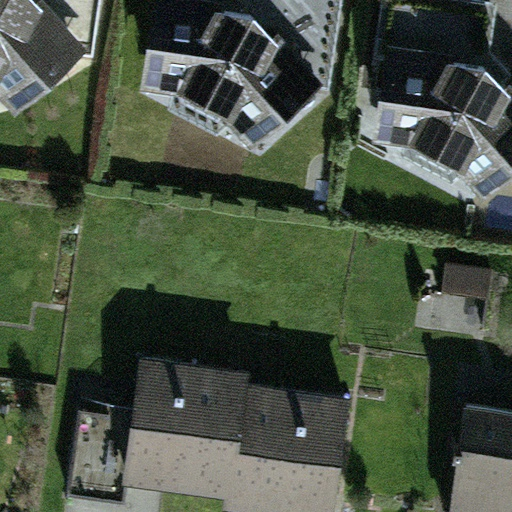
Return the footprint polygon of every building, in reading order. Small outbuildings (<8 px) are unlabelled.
[(0,0),(0,114),(86,56),(94,0),(0,0)] [(207,0),(207,4),(178,0),(160,0),(146,96),(239,149),(325,90),(338,0),(207,0)] [(492,7),(437,0),(380,0),(363,140),(476,200),(511,167),(511,91),(485,59),(492,7)] [(248,357),(141,342),(124,463),(230,478),(227,499),(323,511),(332,511),(350,386),(246,371),(248,357)] [(511,511),(511,405),(466,399),(449,511),(511,511)]
